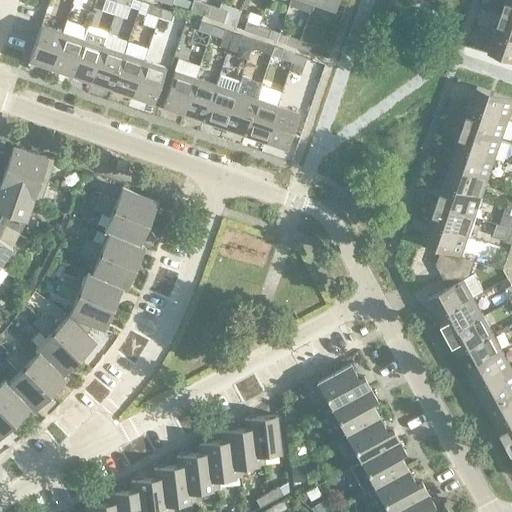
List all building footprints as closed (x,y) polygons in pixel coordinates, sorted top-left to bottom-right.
[(335,0),(311,0),(311,2),(333,9),(335,0)] [(511,0),(506,0),(502,13),(511,15),(511,0)] [(160,8),(148,3),(145,12),(158,16),(160,8)] [(210,4),(206,16),(214,19),(218,7),(210,4)] [(226,10),(218,7),(214,19),(222,22),(226,10)] [(173,12),(160,8),(158,16),(170,20),(173,12)] [(511,15),(502,13),(495,32),(511,37),(511,15)] [(197,29),(209,33),(212,25),(200,21),(197,29)] [(245,21),(243,29),(255,33),(258,25),(245,21)] [(28,60),(49,67),(61,31),(40,24),(28,60)] [(224,29),(212,25),(209,33),(221,38),(224,29)] [(270,29),(258,25),(255,33),(267,37),(270,29)] [(85,29),(81,38),(69,74),(90,81),(102,45),(105,36),(85,29)] [(81,38),(61,31),(49,67),(69,74),(81,38)] [(511,37),(495,32),(488,52),(511,60),(511,37)] [(286,34),(283,43),(295,47),(298,39),(286,34)] [(252,39),(240,35),(237,43),(250,47),(252,39)] [(265,43),(252,39),(250,47),(262,52),(265,43)] [(310,43),(298,39),(295,47),(307,51),(310,43)] [(122,52),(102,45),(90,81),(110,88),(122,52)] [(293,53),(281,49),(278,57),(291,61),(293,53)] [(143,59),(122,52),(110,88),(131,95),(143,59)] [(306,57),(293,53),(291,61),(292,62),(295,63),(303,66),(306,57)] [(164,66),(143,59),(131,95),(152,102),(164,66)] [(292,62),(289,71),(300,75),(303,66),(295,63),(292,62)] [(161,105),(182,112),(194,77),(173,69),(161,105)] [(214,84),(194,77),(182,112),(202,119),(214,84)] [(235,91),(214,84),(202,119),(223,126),(235,91)] [(511,106),(511,98),(477,86),(470,107),(507,120),(511,106)] [(255,98),(235,91),(223,126),(243,133),(255,98)] [(276,105),(255,98),(243,133),(264,140),(276,105)] [(297,112),(276,105),(264,140),(285,147),(297,112)] [(507,120),(470,107),(463,126),(501,139),(507,120)] [(501,139),(463,126),(456,145),(494,158),(501,139)] [(494,158),(456,145),(450,165),(488,177),(494,158)] [(0,151),(0,164),(46,180),(53,159),(14,146),(11,155),(0,151)] [(46,180),(0,164),(0,177),(3,179),(0,187),(32,199),(31,200),(38,202),(46,180)] [(488,177),(450,165),(443,184),(481,197),(488,177)] [(481,197),(443,184),(437,203),(474,216),(481,197)] [(32,199),(0,187),(0,211),(2,212),(0,215),(0,224),(18,233),(25,220),(31,200),(32,199)] [(97,194),(94,201),(147,223),(156,201),(121,187),(115,201),(97,194)] [(147,223),(94,201),(91,208),(109,216),(103,230),(107,232),(107,231),(138,244),(139,243),(147,223)] [(474,216),(437,203),(430,222),(468,235),(474,216)] [(468,235),(430,222),(423,243),(441,249),(435,265),(441,275),(461,264),(472,267),(474,260),(461,255),(468,235)] [(18,233),(0,224),(0,262),(11,247),(18,233)] [(107,231),(107,232),(102,245),(84,238),(81,245),(134,267),(143,245),(139,243),(138,244),(107,231)] [(134,267),(81,245),(78,252),(95,260),(90,272),(90,273),(121,286),(120,287),(125,289),(134,267)] [(461,264),(441,275),(447,287),(427,298),(437,317),(473,297),(463,279),(469,275),(472,267),(461,264)] [(62,278),(59,285),(112,307),(120,287),(121,286),(90,273),(90,272),(86,271),(80,285),(62,278)] [(511,299),(511,286),(511,284),(503,288),(510,300),(511,299)] [(112,307),(59,285),(56,292),(74,300),(68,314),(90,323),(103,329),(112,307)] [(482,315),(473,297),(437,317),(447,335),(482,315)] [(43,312),(37,317),(78,358),(94,341),(84,331),(90,323),(68,314),(56,325),(43,312)] [(492,333),(482,315),(447,335),(457,353),(492,333)] [(78,358),(37,317),(32,323),(45,336),(34,347),(37,351),(38,350),(62,374),(78,358)] [(502,351),(492,333),(457,353),(467,370),(502,351)] [(14,347),(9,353),(49,394),(66,377),(62,374),(38,350),(37,351),(27,361),(14,347)] [(511,369),(502,351),(467,370),(477,388),(511,369)] [(49,394),(9,353),(3,358),(16,372),(6,382),(29,406),(29,407),(32,410),(49,394)] [(315,381),(330,408),(369,387),(363,375),(357,378),(349,363),(315,381)] [(511,392),(511,369),(477,388),(487,406),(511,392)] [(0,409),(13,422),(29,407),(29,406),(6,382),(3,379),(0,381),(0,409)] [(375,398),(369,387),(330,408),(344,434),(378,416),(370,401),(375,398)] [(511,416),(511,392),(487,406),(497,425),(511,416)] [(0,435),(13,422),(0,409),(0,435)] [(243,417),(244,427),(244,428),(251,427),(254,454),(261,453),(261,454),(279,452),(274,414),(243,417)] [(386,431),(378,416),(344,434),(359,461),(398,439),(392,428),(386,431)] [(511,439),(511,416),(497,425),(506,443),(511,439)] [(244,428),(244,427),(220,430),(221,439),(221,440),(228,439),(232,467),(239,466),(262,464),(261,454),(261,453),(254,454),(251,427),(244,428)] [(221,440),(221,439),(198,442),(199,452),(206,452),(209,479),(216,478),(216,479),(240,476),(239,466),(232,467),(228,439),(221,440)] [(404,451),(398,439),(359,461),(348,467),(363,493),(373,487),(407,468),(399,454),(404,451)] [(199,452),(175,455),(176,464),(176,465),(183,464),(186,491),(193,491),(217,488),(216,479),(216,478),(209,479),(206,452),(199,452)] [(304,463),(290,464),(291,482),(306,480),(304,463)] [(176,465),(176,464),(152,467),(153,477),(160,476),(164,504),(171,503),(171,504),(194,501),(193,491),(186,491),(183,464),(176,465)] [(415,483),(407,468),(373,487),(386,511),(390,511),(427,492),(420,481),(415,483)] [(153,477),(129,480),(131,489),(131,490),(138,489),(140,511),(171,511),(171,504),(171,503),(164,504),(160,476),(153,477)] [(278,486),(266,493),(270,500),(282,494),(278,486)] [(131,490),(131,489),(107,492),(108,501),(108,502),(115,501),(116,511),(140,511),(138,489),(131,490)] [(433,503),(427,492),(390,511),(430,511),(427,506),(433,503)] [(270,500),(266,493),(254,499),(259,507),(270,500)] [(325,499),(314,505),(317,511),(326,511),(331,510),(325,499)] [(277,511),(286,507),(282,500),(270,506),(273,511),(277,511)] [(108,502),(108,501),(84,504),(85,511),(116,511),(115,501),(108,502)]
